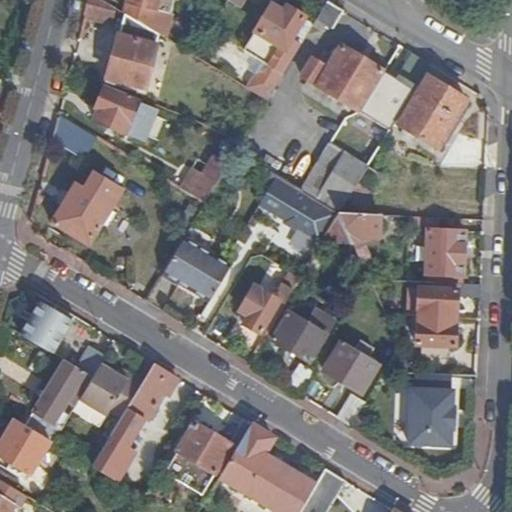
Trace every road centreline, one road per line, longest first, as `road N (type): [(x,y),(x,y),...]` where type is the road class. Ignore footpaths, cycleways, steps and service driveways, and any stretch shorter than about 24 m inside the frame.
road 1 (residential): [(0,245),(429,511)]
road 2 (residential): [(473,511),(500,471),(511,126)]
road 3 (residential): [(57,0),(0,219)]
road 4 (residential): [(511,82),(375,0)]
